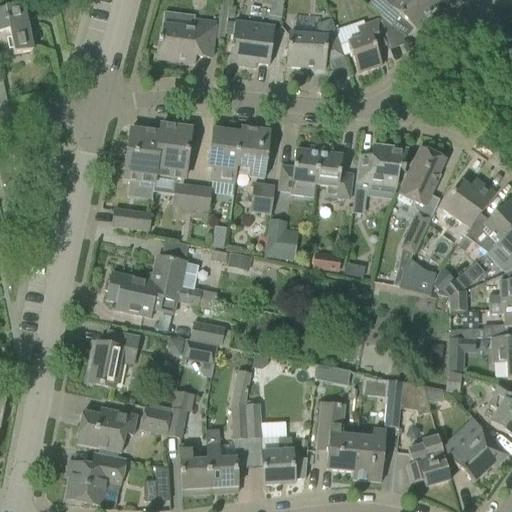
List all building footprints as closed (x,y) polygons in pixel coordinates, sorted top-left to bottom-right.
[(268,0),(260,0),(259,6),(270,8),(268,18),(280,20),(282,10),(283,2),(268,0)] [(372,0),(366,8),(390,28),(398,19),(414,32),(440,2),(438,0),(372,0)] [(0,36),(9,35),(13,57),(31,53),(22,7),(0,11),(0,36)] [(235,10),(227,9),(225,19),(226,19),(233,20),(235,10)] [(210,61),(213,41),(215,25),(193,22),(194,18),(163,14),(161,28),(160,42),(158,42),(155,62),(193,67),(195,59),(210,61)] [(285,70),(323,73),(324,65),(343,59),(336,40),(331,23),(316,28),(293,25),(291,37),(288,37),(285,70)] [(360,41),(346,45),(357,77),(381,69),(374,51),(386,47),(378,23),(356,30),(360,41)] [(225,24),(223,37),(232,38),(234,25),(225,24)] [(228,68),(246,70),(247,65),(268,68),(273,34),(251,31),(251,27),(234,24),(234,25),(232,38),(230,48),(228,68)] [(153,190),(174,192),(175,192),(176,188),(176,181),(182,181),(183,170),(186,171),(187,151),(190,131),(160,127),(159,135),(160,135),(153,185),(153,190)] [(240,130),(239,135),(240,135),(235,170),(236,170),(248,172),(247,180),(263,182),(269,134),(240,130)] [(124,183),(153,185),(160,135),(159,135),(129,131),(124,171),(125,171),(124,183)] [(211,184),(210,193),(210,196),(230,198),(231,187),(234,187),(236,170),(235,170),(240,135),(239,135),(211,132),(206,172),(210,172),(208,184),(211,184)] [(354,185),(354,189),(393,194),(394,191),(397,173),(403,174),(404,172),(406,152),(372,147),(370,159),(358,158),(355,178),(354,185)] [(292,184),(314,187),(318,150),(309,149),(308,154),(294,152),(292,169),(280,168),(277,193),(291,194),(292,184)] [(318,150),(314,187),(326,188),(325,198),(348,201),(351,176),(339,175),(341,158),(327,157),(328,151),(318,150)] [(434,183),(444,162),(420,150),(397,198),(424,210),(436,184),(434,183)] [(494,197),(474,182),(468,190),(459,183),(439,210),(468,232),(494,197)] [(249,214),(269,217),(273,189),(252,186),(249,214)] [(175,192),(174,192),(170,223),(182,224),(188,225),(188,221),(192,190),(176,188),(175,192)] [(210,193),(192,190),(188,221),(206,223),(210,196),(210,193)] [(480,248),(487,256),(499,244),(511,231),(511,201),(511,200),(496,214),(493,217),(483,227),(492,237),(480,248)] [(111,229),(131,232),(147,234),(149,217),(113,213),(111,229)] [(392,287),(398,289),(402,275),(412,256),(429,221),(417,214),(399,250),(401,251),(397,271),(392,287)] [(291,263),(293,249),(281,247),(284,225),(268,223),(263,259),(291,263)] [(182,224),(180,244),(185,245),(188,225),(182,224)] [(487,256),(486,258),(494,267),(501,274),(511,264),(511,263),(511,231),(499,244),(487,256)] [(455,249),(462,254),(470,243),(463,238),(455,249)] [(150,288),(148,298),(176,304),(197,308),(200,294),(193,292),(198,268),(184,265),(187,248),(163,243),(160,260),(156,260),(150,288)] [(226,246),(225,252),(239,255),(240,249),(226,246)] [(337,275),(339,258),(313,255),(311,272),(337,275)] [(363,270),(345,267),(343,277),(361,281),(363,270)] [(443,292),(448,300),(465,293),(464,291),(473,284),(465,274),(443,292)] [(148,298),(150,288),(142,287),(143,283),(110,276),(104,303),(115,305),(113,313),(149,320),(151,312),(173,317),(176,304),(148,298)] [(488,298),(488,307),(511,306),(511,282),(507,283),(498,283),(499,298),(488,298)] [(465,293),(448,300),(449,314),(466,314),(465,294),(465,293)] [(504,330),(506,330),(511,329),(511,306),(488,307),(489,317),(503,316),(504,330)] [(193,325),(189,342),(217,348),(217,349),(220,349),(224,331),(193,325)] [(483,341),(491,341),(506,340),(506,330),(504,330),(483,331),(483,333),(449,333),(449,342),(483,341)] [(88,387),(114,392),(119,364),(132,366),(137,340),(107,334),(105,347),(96,346),(88,387)] [(506,340),(491,341),(492,366),(505,366),(505,382),(511,381),(511,339),(506,340)] [(213,368),(217,349),(217,348),(189,342),(189,343),(185,342),(181,361),(213,368)] [(251,369),(262,371),(265,369),(267,358),(253,356),(251,369)] [(350,387),(352,371),(318,367),(316,382),(350,387)] [(245,408),(250,376),(237,373),(230,409),(244,408),(245,408)] [(400,411),(402,385),(388,384),(383,429),(398,430),(400,411)] [(423,389),(402,385),(400,411),(416,413),(417,418),(430,415),(428,406),(423,389)] [(511,391),(495,387),(489,409),(495,413),(488,425),(511,440),(511,391)] [(441,393),(423,389),(428,406),(443,402),(441,393)] [(325,472),(352,475),(353,475),(356,439),(341,437),(344,409),(319,406),(315,447),(327,448),(325,472)] [(261,441),(259,407),(245,408),(244,408),(246,442),(261,441)] [(244,408),(230,409),(232,443),(246,442),(244,408)] [(140,432),(166,437),(170,415),(144,410),(140,432)] [(170,415),(166,437),(166,439),(180,441),(185,413),(171,410),(170,415)] [(75,447),(120,456),(124,437),(132,438),(136,418),(102,412),(101,418),(82,414),(75,447)] [(264,438),(289,437),(288,422),(263,423),(264,438)] [(205,433),(207,463),(209,492),(218,491),(219,496),(237,496),(235,462),(219,463),(218,432),(205,433)] [(353,475),(352,475),(351,483),(380,485),(385,434),(372,433),(371,440),(356,439),(353,475)] [(450,463),(472,486),(491,468),(494,470),(506,459),(483,433),(450,463)] [(278,455),(260,456),(261,468),(262,488),(293,486),(293,482),(304,482),(306,462),(292,463),(291,454),(290,440),(277,441),(278,455)] [(422,484),(424,490),(449,483),(437,440),(421,444),(422,448),(407,452),(412,467),(405,469),(410,487),(422,484)] [(209,492),(207,463),(192,464),(191,447),(178,448),(179,473),(180,493),(191,492),(191,498),(209,497),(209,492)] [(100,508),(114,510),(124,463),(94,457),(92,470),(68,465),(65,478),(69,479),(65,501),(100,508)] [(154,468),(156,504),(169,503),(167,475),(154,468)]
